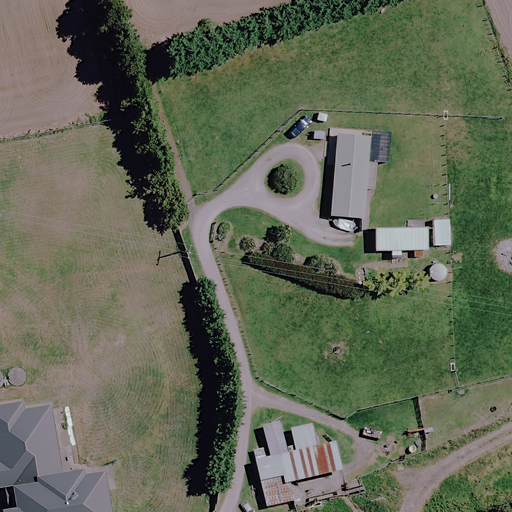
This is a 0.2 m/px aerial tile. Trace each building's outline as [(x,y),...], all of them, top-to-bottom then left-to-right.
[(326,167),(332,168),(328,217),(361,220),(363,190),(372,191),(375,164),(365,163),(367,139),(368,133),(329,130),(326,167)] [(447,248),(447,221),(431,221),(432,248),(447,248)] [(424,252),(424,230),(374,229),(373,252),(388,252),(388,259),(398,260),(398,252),(424,252)] [(21,410),(20,402),(0,405),(0,488),(2,488),(6,510),(0,510),(0,511),(106,511),(100,472),(80,476),(79,469),(59,473),(48,405),(21,410)] [(284,433),(282,425),(262,430),(267,449),(252,452),(266,510),(293,504),(289,486),(342,474),(335,444),(317,448),(312,426),(284,433)]
